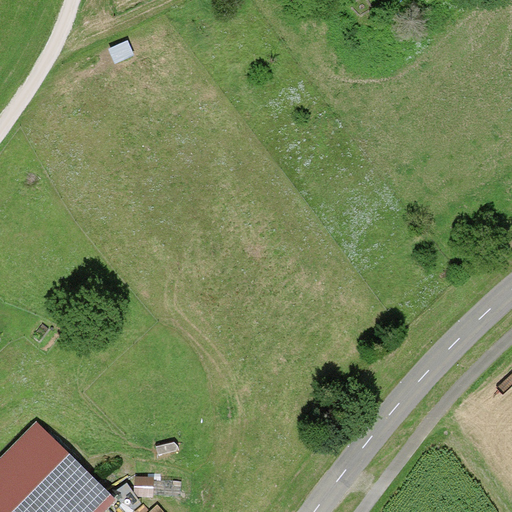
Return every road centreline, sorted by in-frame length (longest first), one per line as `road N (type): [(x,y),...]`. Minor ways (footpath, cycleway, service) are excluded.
road 1 (tertiary): [(314,511),(414,381),(511,287)]
road 2 (track): [(360,511),(465,380),(511,337)]
road 3 (track): [(0,139),(70,0)]
road 4 (track): [(51,50),(170,0)]
